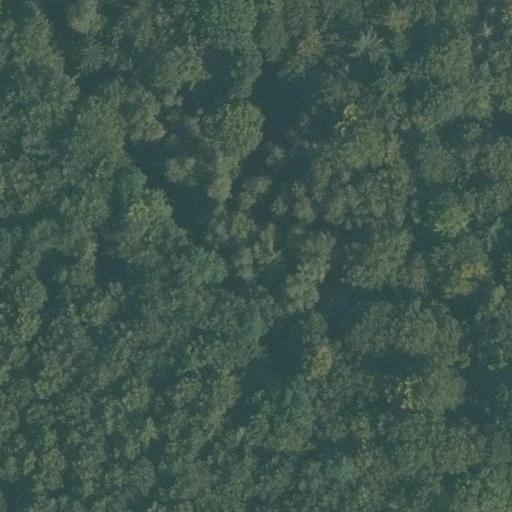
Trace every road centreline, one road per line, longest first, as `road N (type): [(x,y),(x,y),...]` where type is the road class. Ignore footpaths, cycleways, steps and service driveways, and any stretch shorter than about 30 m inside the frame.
road 1 (track): [(402,511),(227,319),(0,0)]
road 2 (track): [(227,319),(437,296),(495,272),(511,251)]
